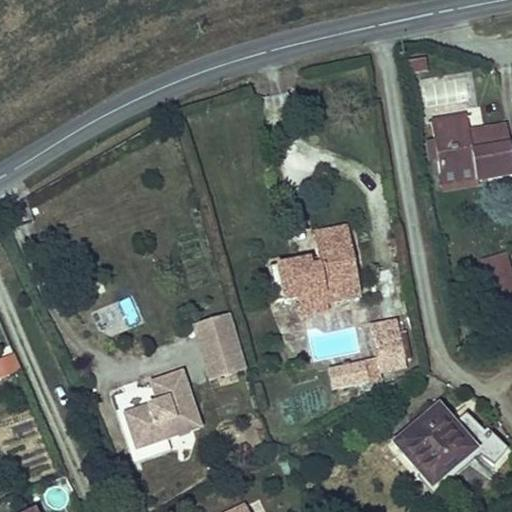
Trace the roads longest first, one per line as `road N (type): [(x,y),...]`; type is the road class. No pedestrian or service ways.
road 1 (tertiary): [(0,173),(153,87),(265,42),(435,0)]
road 2 (unknown): [(0,188),(70,358),(91,376),(141,375)]
road 3 (unknown): [(0,301),(96,511)]
road 4 (unknown): [(265,42),(270,114),(282,138),(298,234)]
